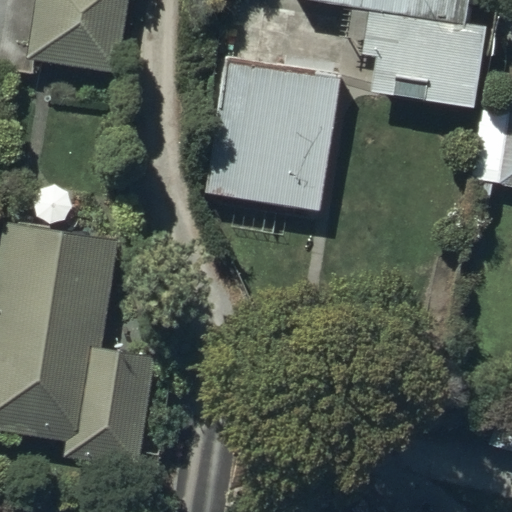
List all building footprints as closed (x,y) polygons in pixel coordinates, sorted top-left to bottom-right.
[(119,0),(36,0),(30,42),(111,55),(119,0)] [(469,93),(482,0),(365,0),(361,34),(375,36),(369,78),(469,93)] [(333,71),(228,54),(207,180),(312,197),(333,71)] [(511,102),(511,110),(485,105),(475,169),(511,174),(511,102)] [(109,235),(5,218),(0,251),(0,415),(70,426),(67,444),(132,455),(151,342),(93,333),(109,235)]
